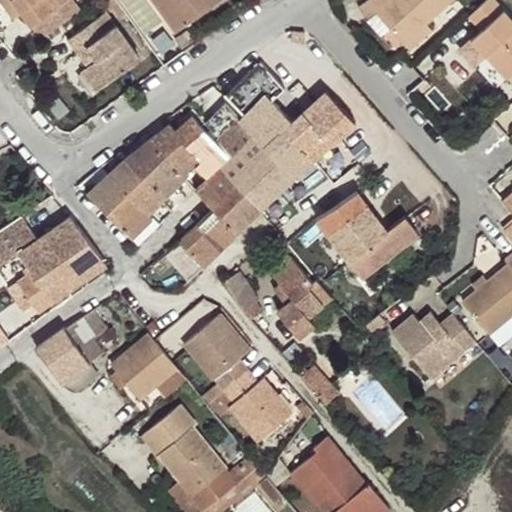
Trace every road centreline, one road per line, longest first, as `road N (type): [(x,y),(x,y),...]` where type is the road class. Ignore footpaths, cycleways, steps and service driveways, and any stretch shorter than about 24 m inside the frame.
road 1 (residential): [(300,0),(467,189),(465,254),(439,276)]
road 2 (residential): [(257,29),(324,73),(391,150),(292,228)]
road 3 (residential): [(56,173),(257,29)]
road 4 (unknown): [(20,344),(150,488)]
road 5 (residential): [(208,275),(316,402)]
road 6 (residential): [(122,268),(0,360)]
